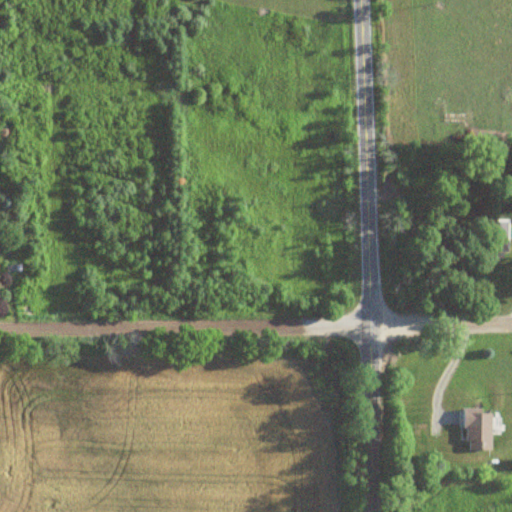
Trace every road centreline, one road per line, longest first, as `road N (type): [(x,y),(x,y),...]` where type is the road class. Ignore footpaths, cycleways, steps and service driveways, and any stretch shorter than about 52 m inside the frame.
road 1 (tertiary): [(370,511),(363,0)]
road 2 (residential): [(511,325),(0,328)]
